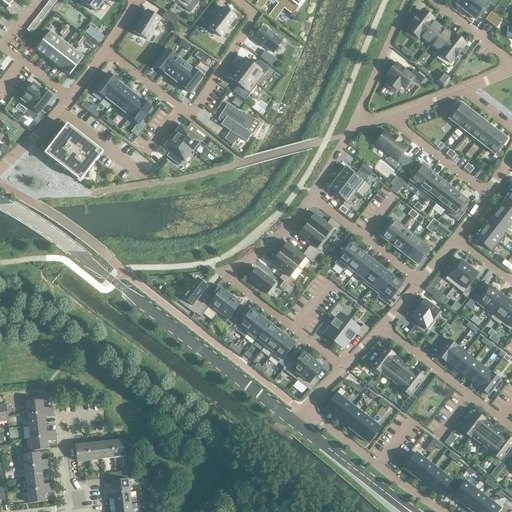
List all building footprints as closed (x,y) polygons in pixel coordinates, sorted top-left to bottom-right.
[(80,0),(83,2),(82,2),(95,12),(104,1),(107,4),(110,0),(80,0)] [(177,0),(175,3),(190,15),(200,1),(198,0),(177,0)] [(259,0),(254,6),(260,10),(268,0),(272,0),(277,4),(268,16),(268,17),(281,0),(259,0)] [(281,0),(268,17),(274,21),(275,21),(274,21),(284,9),(291,15),(290,16),(291,17),(298,8),(300,9),(306,0),(281,0)] [(459,0),(456,5),(465,12),(474,0),(459,0)] [(474,0),(465,12),(475,20),(490,0),(474,0)] [(200,29),(218,42),(228,29),(231,31),(238,22),(235,19),(236,18),(223,8),(219,14),(214,10),(200,29)] [(422,9),(407,30),(418,38),(433,18),(422,9)] [(143,16),(133,32),(147,41),(161,19),(147,10),(146,11),(143,16)] [(165,12),(162,17),(174,25),(178,19),(165,12)] [(485,19),(496,28),(498,25),(487,17),(485,19)] [(420,38),(429,45),(443,28),(433,21),(434,19),(433,18),(418,38),(419,39),(420,38)] [(105,37),(91,27),(86,34),(100,44),(105,37)] [(263,27),(252,41),(259,46),(261,44),(273,53),(281,42),(269,32),(263,27)] [(443,28),(429,45),(439,52),(438,54),(439,55),(455,35),(454,34),(453,36),(443,28)] [(59,37),(50,31),(49,33),(48,33),(35,49),(44,56),(59,37)] [(455,35),(439,55),(450,63),(451,64),(466,43),(455,35)] [(59,37),(44,56),(52,63),(67,44),(59,37)] [(83,43),(88,46),(91,42),(86,38),(83,43)] [(75,50),(67,44),(52,63),(60,69),(75,50)] [(175,56),(166,49),(153,66),(162,73),(175,56)] [(83,56),(75,50),(60,69),(69,76),(82,59),(83,56)] [(264,51),(259,57),(271,66),(276,59),(264,51)] [(175,56),(162,73),(171,80),(185,63),(175,56)] [(257,60),(253,65),(245,58),(237,68),(257,84),(269,69),(257,60)] [(383,85),(395,95),(401,88),(404,91),(413,79),(420,84),(425,78),(414,70),(411,73),(396,62),(385,76),(389,78),(383,85)] [(195,66),(193,69),(185,63),(171,80),(181,87),(196,67),(195,66)] [(203,76),(205,73),(196,67),(181,87),(190,94),(203,77),(203,76)] [(229,78),(238,85),(234,90),(246,99),(257,84),(237,68),(229,78)] [(435,81),(443,88),(451,78),(443,72),(435,81)] [(94,90),(104,98),(117,80),(107,73),(94,90)] [(105,99),(112,104),(126,87),(117,80),(104,98),(105,99)] [(33,84),(18,103),(27,110),(29,108),(42,91),(33,84)] [(112,104),(120,111),(134,94),(126,87),(112,104)] [(42,91),(29,108),(37,115),(51,97),(42,91)] [(120,111),(129,118),(142,100),(134,94),(120,111)] [(242,103),(235,98),(232,103),(238,108),(242,103)] [(152,108),(142,100),(129,118),(138,125),(152,108)] [(461,103),(448,120),(457,127),(470,110),(461,103)] [(90,106),(87,111),(91,114),(94,111),(96,107),(92,104),(90,106)] [(227,104),(218,118),(219,118),(224,121),(222,123),(221,125),(230,131),(224,139),(233,144),(238,136),(246,142),(251,133),(247,131),(255,119),(245,113),(245,114),(246,114),(245,115),(227,104)] [(470,110),(457,127),(467,134),(480,117),(470,110)] [(480,117),(467,134),(475,141),(488,124),(480,117)] [(181,122),(172,134),(191,150),(193,152),(201,142),(202,143),(206,138),(191,126),(189,129),(181,122)] [(44,154),(80,182),(103,153),(67,124),(44,154)] [(488,124),(475,141),(485,148),(498,131),(488,124)] [(498,131),(485,148),(494,155),(496,153),(507,139),(498,131)] [(386,132),(376,145),(401,164),(397,170),(402,175),(412,162),(402,155),(407,148),(400,143),(401,141),(394,136),(393,137),(386,132)] [(162,146),(171,153),(167,157),(179,166),(191,150),(172,134),(162,146)] [(160,167),(162,169),(164,170),(170,163),(165,160),(160,167)] [(363,164),(359,169),(369,177),(373,171),(363,164)] [(409,181),(408,183),(418,190),(419,189),(418,189),(431,172),(422,165),(418,170),(409,181)] [(346,167),(337,179),(355,193),(364,182),(346,167)] [(431,172),(418,189),(419,189),(427,195),(427,196),(440,179),(431,172)] [(399,178),(390,190),(392,191),(396,194),(404,183),(399,178)] [(337,179),(328,189),(347,204),(355,193),(337,179)] [(427,195),(426,197),(435,204),(436,203),(449,186),(440,179),(427,196),(427,195)] [(436,203),(435,204),(445,211),(446,210),(445,210),(458,193),(449,186),(436,203)] [(511,195),(508,192),(501,201),(511,209),(511,195)] [(446,210),(445,211),(457,221),(464,213),(460,210),(468,200),(458,193),(445,210),(446,210)] [(503,203),(497,211),(511,223),(511,209),(501,201),(503,203)] [(341,206),(338,210),(344,214),(348,210),(341,206)] [(487,219),(506,234),(511,226),(511,223),(497,211),(490,220),(487,219)] [(314,215),(307,225),(326,240),(334,230),(335,231),(336,231),(340,226),(330,219),(326,224),(314,215)] [(394,219),(380,237),(390,244),(402,228),(404,226),(394,219)] [(487,219),(480,228),(499,243),(506,234),(487,219)] [(299,235),(311,244),(307,250),(316,257),(320,252),(318,250),(326,240),(307,225),(299,235)] [(402,228),(390,244),(399,251),(411,235),(413,233),(404,226),(402,228)] [(472,237),(490,251),(492,253),(499,243),(480,228),(472,237)] [(399,251),(408,258),(420,242),(422,240),(413,233),(411,235),(399,251)] [(408,258),(417,266),(431,248),(422,240),(420,242),(408,258)] [(287,244),(280,254),(297,267),(305,257),(312,262),(316,257),(307,250),(302,255),(287,244)] [(335,264),(343,270),(346,266),(359,250),(350,244),(335,264)] [(346,266),(355,273),(367,257),(359,250),(346,266)] [(272,263),(284,272),(279,278),(280,279),(283,281),(289,286),(289,285),(292,282),(293,280),(289,277),(297,267),(280,254),(272,263)] [(355,273),(363,280),(376,264),(367,257),(355,273)] [(448,276),(445,279),(454,286),(469,267),(460,259),(448,274),(448,275),(448,276)] [(364,280),(362,282),(370,288),(384,270),(376,264),(363,280),(364,280)] [(479,274),(469,267),(454,286),(463,293),(465,291),(466,289),(466,290),(479,274)] [(276,285),(256,269),(249,279),(269,295),(276,285)] [(370,288),(379,295),(393,277),(384,270),(370,288)] [(379,295),(378,297),(391,307),(399,298),(393,294),(401,284),(393,277),(379,295)] [(178,301),(195,314),(195,313),(201,306),(202,304),(197,301),(197,300),(208,286),(197,278),(178,301)] [(279,287),(289,294),(293,289),(289,285),(289,286),(283,281),(279,287)] [(475,302),(475,303),(484,310),(485,308),(498,292),(488,285),(477,299),(476,301),(475,302)] [(208,308),(216,314),(231,296),(222,289),(213,301),(208,297),(202,304),(201,306),(195,313),(200,317),(208,308)] [(485,308),(493,314),(506,298),(498,292),(485,308)] [(215,316),(229,327),(236,318),(230,315),(230,314),(239,303),(231,296),(216,314),(217,314),(215,316)] [(493,314),(491,318),(500,325),(501,323),(511,309),(511,303),(506,298),(493,314)] [(424,299),(416,308),(434,322),(442,313),(440,312),(424,299)] [(324,334),(334,342),(350,321),(340,313),(343,308),(337,304),(330,314),(336,318),(324,334)] [(409,317),(426,330),(427,331),(434,322),(416,308),(409,317)] [(511,309),(501,323),(510,330),(510,329),(511,328),(511,329),(511,327),(511,309)] [(244,337),(260,317),(251,310),(236,330),(244,337)] [(244,337),(247,333),(256,339),(268,323),(260,317),(244,337)] [(344,349),(356,334),(361,338),(368,329),(363,325),(360,329),(350,321),(334,342),(344,349)] [(256,339),(264,346),(277,330),(268,323),(256,339)] [(261,351),(269,357),(269,356),(273,352),(273,353),(285,337),(277,330),(264,346),(261,351)] [(273,352),(269,356),(278,364),(294,343),(285,337),(273,353),(273,352)] [(448,339),(435,355),(445,363),(457,346),(448,339)] [(457,346),(445,363),(453,369),(466,353),(457,346)] [(370,365),(368,368),(369,369),(379,377),(381,374),(395,355),(385,347),(377,357),(370,365)] [(290,360),(283,369),(297,380),(313,360),(304,353),(295,364),(290,360)] [(466,353),(453,369),(462,376),(474,359),(466,353)] [(381,374),(390,381),(404,363),(395,356),(396,355),(395,355),(381,374)] [(474,359),(462,376),(470,382),(483,366),(474,359)] [(313,360),(297,380),(311,391),(318,382),(313,378),(322,367),(313,360)] [(390,381),(399,389),(414,370),(414,369),(413,370),(404,363),(390,381)] [(470,382),(479,389),(491,372),(483,366),(470,382)] [(399,389),(397,391),(407,399),(403,404),(409,409),(417,399),(411,395),(425,378),(414,370),(399,389)] [(501,380),(491,372),(479,389),(488,396),(501,380)] [(337,395),(325,410),(334,416),(346,401),(337,395)] [(19,403),(18,396),(7,397),(8,405),(19,403)] [(44,408),(43,401),(26,403),(28,415),(53,412),(53,407),(44,408)] [(334,416),(342,423),(354,407),(346,401),(334,416)] [(347,428),(350,430),(363,413),(354,407),(342,423),(347,427),(347,428)] [(459,431),(470,439),(485,419),(475,411),(469,418),(470,418),(465,424),(459,431)] [(28,415),(29,427),(45,425),(45,418),(54,417),(53,412),(28,415)] [(350,430),(358,437),(372,420),(363,413),(350,430)] [(472,439),(480,446),(494,428),(485,421),(486,420),(485,419),(470,439),(471,440),(472,439)] [(381,427),(372,420),(358,437),(368,445),(381,427)] [(55,431),(46,432),(45,425),(29,427),(30,439),(56,436),(55,431)] [(488,453),(489,454),(504,434),(503,435),(494,428),(480,446),(489,452),(488,453)] [(451,433),(444,443),(449,447),(456,437),(451,433)] [(488,456),(498,464),(499,462),(500,462),(505,455),(509,450),(510,450),(511,446),(511,440),(504,434),(489,454),(488,456)] [(56,441),(56,436),(30,439),(32,451),(48,449),(47,442),(56,441)] [(126,457),(124,441),(112,442),(113,459),(126,457)] [(101,460),(113,459),(112,442),(100,443),(101,460)] [(100,443),(88,445),(89,461),(101,460),(100,443)] [(89,461),(88,445),(75,446),(77,462),(89,461)] [(402,469),(412,476),(425,459),(416,452),(402,469)] [(23,455),(24,468),(50,465),(49,460),(40,461),(39,453),(23,455)] [(420,482),(421,482),(434,466),(425,459),(412,476),(420,482)] [(24,468),(26,479),(42,477),(41,470),(50,469),(50,465),(24,468)] [(434,466),(421,482),(430,489),(443,473),(434,466)] [(446,469),(443,473),(430,489),(439,496),(452,480),(451,479),(454,475),(446,469)] [(52,484),(43,485),(42,477),(26,479),(27,491),(53,488),(52,484)] [(112,482),(113,490),(103,491),(104,495),(130,492),(128,480),(112,482)] [(452,496),(461,503),(474,487),(465,480),(452,496)] [(466,509),(470,511),(483,494),(474,487),(461,503),(467,508),(466,509)] [(53,493),(53,488),(27,491),(29,504),(45,502),(44,494),(53,493)] [(156,501),(155,490),(146,491),(148,502),(156,501)] [(114,499),(115,506),(131,504),(130,492),(104,495),(104,500),(114,499)] [(483,494),(470,511),(483,511),(492,501),(483,494)] [(498,511),(501,508),(492,501),(483,511),(498,511)]
